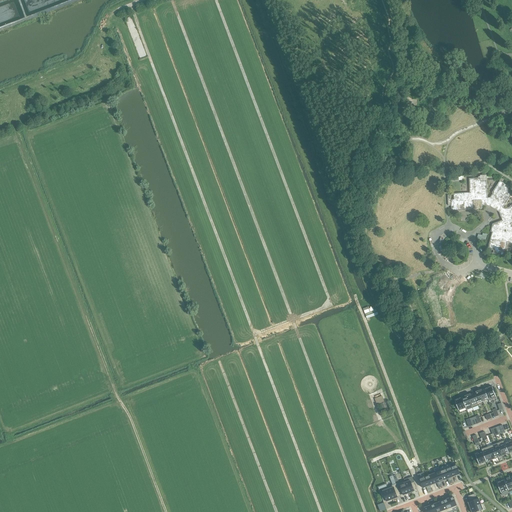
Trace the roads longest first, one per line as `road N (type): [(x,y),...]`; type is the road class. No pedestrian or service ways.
road 1 (track): [(165,511),(11,107),(25,85),(91,63),(106,20),(122,7)]
road 2 (track): [(365,511),(171,0)]
road 3 (track): [(131,3),(321,511)]
road 4 (track): [(215,0),(330,304),(253,334)]
road 5 (residential): [(470,344),(481,326),(443,217),(410,202),(395,175),(404,157),(425,149),(439,149),(453,170)]
road 6 (track): [(410,465),(416,457),(355,294)]
road 7 (track): [(218,360),(276,511)]
